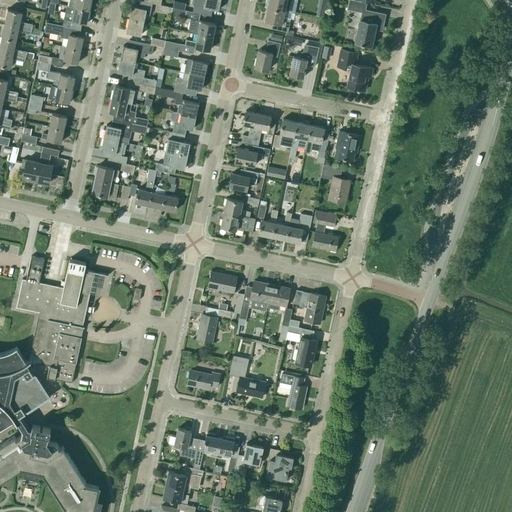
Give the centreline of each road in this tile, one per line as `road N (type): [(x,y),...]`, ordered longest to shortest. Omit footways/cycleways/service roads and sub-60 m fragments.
road 1 (secondary): [(352,511),(430,301)]
road 2 (residential): [(68,217),(114,0)]
road 3 (secondary): [(430,301),(499,94)]
road 4 (residential): [(352,279),(385,118)]
road 5 (unclassified): [(318,437),(158,400)]
road 6 (residential): [(193,245),(229,85)]
road 7 (unclassified): [(352,279),(193,245)]
road 8 (residential): [(318,437),(352,279)]
road 9 (residential): [(385,118),(229,85)]
road 10 (residential): [(158,400),(193,245)]
road 11 (unclassified): [(193,245),(68,217)]
road 12 (residential): [(385,118),(411,0)]
